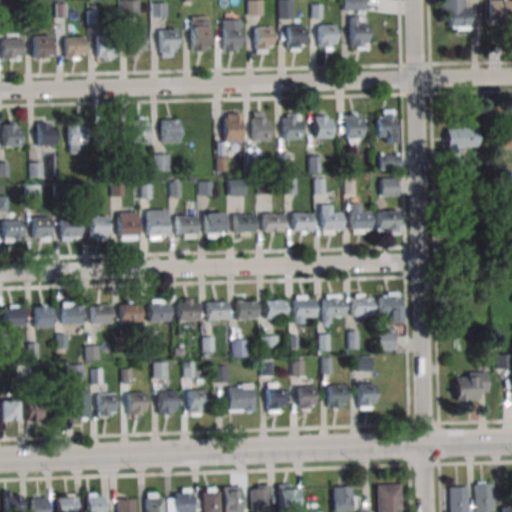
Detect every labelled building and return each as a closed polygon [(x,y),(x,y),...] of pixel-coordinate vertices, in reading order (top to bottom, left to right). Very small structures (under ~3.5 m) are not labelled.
[(136,0),(117,0),(118,17),(137,17),(136,0)] [(260,0),(245,0),(245,15),(261,15),(260,0)] [(291,18),(290,0),(276,0),(277,18),(291,18)] [(364,0),(341,0),(341,10),(365,10),(364,0)] [(464,0),(440,0),(440,19),(448,19),(448,29),(464,29),(464,0)] [(511,0),(485,0),(486,27),(511,27),(511,0)] [(149,16),(165,16),(165,1),(149,1),(149,16)] [(347,47),(365,47),(365,16),(347,16),(347,47)] [(238,47),(237,20),(221,21),(221,52),(234,52),(234,48),(238,47)] [(302,45),(301,26),(284,27),(285,50),(298,50),(297,46),(302,45)] [(333,45),(332,26),(315,26),(316,49),(329,49),(329,45),(333,45)] [(270,46),(269,27),(252,28),(253,51),(266,51),(266,46),(270,46)] [(207,48),(206,29),(190,30),(190,53),(203,53),(203,49),(207,48)] [(143,50),(143,31),(126,32),(127,55),(139,54),(139,50),(143,50)] [(175,50),(175,31),(158,32),(158,55),(171,54),(171,50),(175,50)] [(49,56),(48,37),(31,37),(32,60),(44,60),(44,56),(49,56)] [(83,55),(83,37),(63,38),(64,59),(76,59),(76,55),(83,55)] [(20,57),(19,39),(0,40),(0,62),(13,61),(12,57),(20,57)] [(115,57),(114,40),(95,40),(95,62),(108,62),(108,57),(115,57)] [(393,143),(393,109),(376,109),(376,143),(393,143)] [(239,142),(239,113),(215,113),(215,142),(239,142)] [(360,119),(361,138),(344,138),(343,115),(356,115),(356,119),(360,119)] [(129,144),(146,144),(146,116),(129,116),(129,144)] [(328,120),(329,139),(312,139),(311,116),(324,116),(324,120),(328,120)] [(298,121),(298,140),(281,141),(281,117),(293,117),(294,121),(298,121)] [(266,122),(267,141),(250,141),(249,118),(262,118),(262,122),(266,122)] [(160,119),(160,143),(177,143),(177,119),(160,119)] [(495,148),(511,148),(511,119),(495,120),(495,148)] [(83,126),(84,145),(67,146),(66,123),(79,122),(79,126),(83,126)] [(52,128),(53,147),(36,147),(35,124),(48,123),(48,128),(52,128)] [(18,128),(19,147),(2,148),(1,125),(14,124),(14,129),(18,128)] [(476,124),(444,124),(444,150),(476,150),(476,124)] [(151,171),(168,171),(168,153),(151,153),(151,171)] [(377,154),(377,170),(398,170),(398,154),(377,154)] [(379,196),(396,196),(396,177),(379,177),(379,196)] [(226,179),(226,196),(244,196),(244,179),(226,179)] [(165,211),(165,235),(146,236),(145,211),(165,211)] [(136,212),(136,237),(117,237),(116,212),(136,212)] [(394,212),(395,229),(375,229),(375,212),(394,212)] [(338,213),(339,230),(319,231),(319,214),(338,213)] [(367,213),(368,230),(348,230),(348,213),(367,213)] [(309,214),(310,231),(290,231),(290,214),(309,214)] [(279,215),(280,232),(260,232),(260,215),(279,215)] [(252,216),(252,233),(233,233),(233,216),(252,216)] [(47,217),(48,242),(31,242),(30,217),(47,217)] [(105,217),(106,241),(88,242),(88,217),(105,217)] [(223,217),(223,234),(204,234),(204,217),(223,217)] [(194,218),(194,235),(175,236),(174,219),(194,218)] [(78,220),(78,237),(59,238),(58,221),(78,220)] [(0,222),(20,222),(20,238),(1,239),(0,222)] [(396,298),(396,315),(377,316),(377,299),(396,298)] [(369,299),(369,316),(350,316),(349,300),(369,299)] [(340,300),(340,317),(321,318),(321,301),(340,300)] [(311,301),(311,318),(291,318),(291,301),(311,301)] [(282,302),(282,319),(262,319),(262,303),(282,302)] [(224,303),(224,320),(205,320),(205,303),(224,303)] [(253,303),(253,320),(234,320),(233,303),(253,303)] [(195,304),(195,321),(176,322),(175,305),(195,304)] [(51,327),(51,305),(33,305),(33,327),(51,327)] [(166,305),(166,322),(147,322),(146,305),(166,305)] [(137,306),(137,323),(118,323),(118,306),(137,306)] [(79,308),(80,325),(60,325),(60,309),(79,308)] [(108,308),(109,325),(89,325),(89,308),(108,308)] [(21,310),(22,327),(2,327),(2,310),(21,310)] [(393,332),(376,332),(376,349),(393,349),(393,332)] [(258,350),(275,350),(275,336),(258,336),(258,350)] [(231,358),(245,358),(245,339),(231,339),(231,358)] [(349,356),(349,371),(370,371),(370,356),(349,356)] [(151,378),(165,378),(165,362),(151,362),(151,378)] [(66,364),(66,379),(82,379),(82,364),(66,364)] [(225,366),(213,366),(213,381),(225,381),(225,366)] [(485,372),(453,372),(453,400),(475,400),(475,391),(485,391),(485,372)] [(225,411),(252,411),(252,384),(225,384),(225,411)] [(356,386),(372,385),(373,404),(368,405),(368,408),(356,409),(356,386)] [(325,387),(342,386),(342,406),(338,406),(338,409),(326,410),(325,387)] [(294,387),(311,387),(312,406),(307,406),(307,410),(295,410),(294,387)] [(88,418),(88,389),(69,389),(69,418),(88,418)] [(264,389),(281,389),(281,408),(277,408),(277,412),(265,412),(264,389)] [(186,392),(202,391),(203,410),(198,411),(198,414),(187,415),(186,392)] [(126,394),(142,393),(143,413),(138,413),(138,416),(126,417),(126,394)] [(156,393),(172,393),(173,412),(168,412),(168,416),(157,416),(156,393)] [(95,395),(112,394),(112,414),(107,414),(108,417),(96,418),(95,395)] [(0,419),(16,419),(16,401),(0,400),(0,419)] [(22,419),(50,419),(50,400),(22,400),(22,419)] [(472,481),(472,511),(490,511),(491,481),(472,481)] [(277,508),(297,508),(297,484),(277,484),(277,508)] [(398,511),(399,484),(375,484),(374,511),(398,511)] [(248,511),(268,511),(269,485),(249,485),(248,511)] [(238,511),(239,486),(221,486),(221,511),(238,511)] [(331,511),(352,511),(352,486),(331,486),(331,511)] [(465,511),(465,486),(448,486),(447,511),(465,511)] [(200,487),(199,511),(217,511),(217,487),(200,487)] [(165,511),(190,511),(190,492),(165,492),(165,511)] [(102,511),(102,493),(85,493),(84,511),(102,511)] [(144,511),(161,511),(162,493),(144,493),(144,511)] [(75,511),(75,494),(55,494),(55,511),(75,511)] [(0,495),(0,511),(20,511),(20,495),(0,495)] [(46,511),(47,497),(30,497),(29,511),(46,511)] [(115,511),(133,511),(133,498),(115,498),(115,511)]
